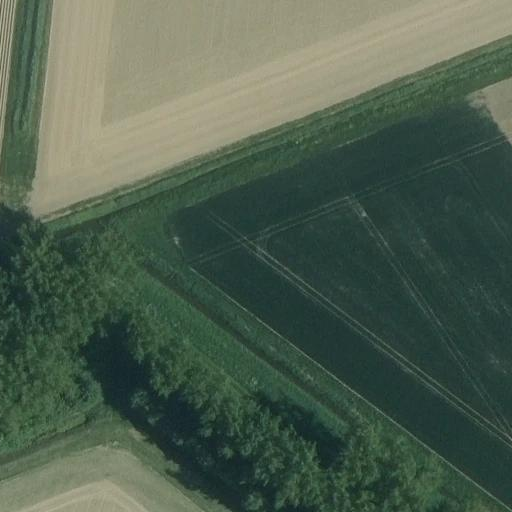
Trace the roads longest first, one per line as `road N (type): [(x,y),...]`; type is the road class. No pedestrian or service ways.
road 1 (track): [(386,511),(147,315),(108,315),(0,363)]
road 2 (track): [(0,473),(111,427),(213,511)]
